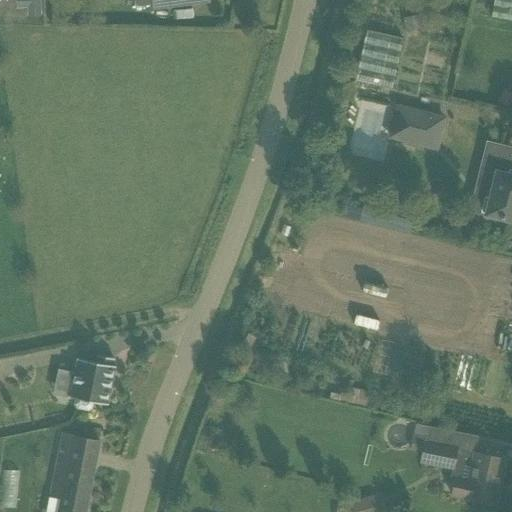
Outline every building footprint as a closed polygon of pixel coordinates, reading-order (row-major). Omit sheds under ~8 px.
[(26,0),(27,9),(28,16),(41,15),(40,0),(26,0)] [(410,17),(413,30),(420,29),(417,15),(410,17)] [(363,27),(351,78),(389,87),(401,36),(363,27)] [(511,93),(505,89),(498,102),(510,108),(511,103),(511,93)] [(418,130),(442,136),(447,117),(396,104),(387,139),(414,146),(418,130)] [(474,190),(489,194),(483,218),(511,226),(511,178),(502,176),(509,151),(486,145),(474,190)] [(106,405),(114,366),(112,365),(114,358),(97,355),(95,362),(78,358),(70,397),(76,398),(74,404),(77,408),(88,410),(91,408),(92,402),(106,405)] [(273,370),(278,370),(279,381),(290,380),(288,362),(277,363),(273,364),(273,370)] [(447,447),(450,430),(427,426),(427,427),(414,425),(410,449),(421,451),(419,463),(453,469),(457,449),(447,447)] [(57,511),(85,511),(99,441),(62,433),(49,496),(60,498),(57,511)] [(467,499),(495,505),(504,459),(475,453),(470,481),(455,478),(452,494),(467,497),(467,499)] [(350,501),(352,511),(376,511),(373,496),(350,501)]
